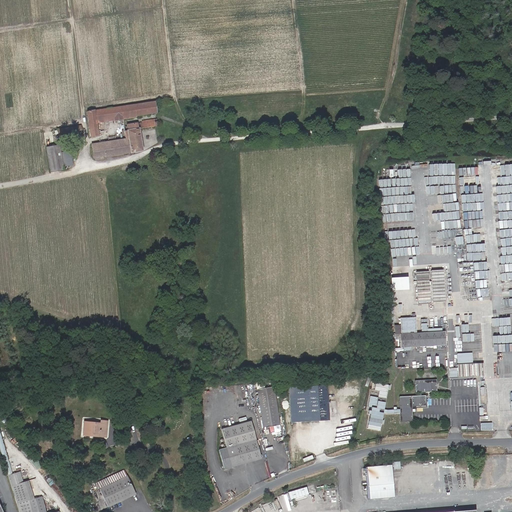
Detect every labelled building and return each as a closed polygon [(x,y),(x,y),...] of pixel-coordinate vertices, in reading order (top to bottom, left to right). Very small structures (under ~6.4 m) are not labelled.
[(151,98),(83,109),(87,135),(95,133),(93,121),(133,114),(133,112),(152,109),(151,98)] [(122,136),(89,142),(91,155),(101,153),(101,155),(139,149),(135,126),(155,123),(153,115),(139,118),(139,119),(124,121),(125,127),(121,128),(122,136)] [(55,125),(57,141),(61,140),(69,139),(67,128),(67,124),(55,125)] [(64,160),(61,140),(57,141),(45,142),(47,167),(61,166),(60,160),(64,160)] [(445,271),(417,271),(418,302),(445,302),(445,271)] [(414,320),(399,322),(401,337),(400,337),(401,351),(447,347),(446,333),(416,335),(414,320)] [(450,367),(450,377),(482,377),(482,363),(473,363),(473,352),(458,352),(458,367),(450,367)] [(406,420),(405,405),(419,403),(418,393),(414,393),(414,389),(429,387),(428,375),(407,378),(408,389),(411,389),(411,394),(392,396),(393,408),(389,409),(386,409),(380,410),(377,409),(378,399),(362,397),(361,407),(364,408),(364,411),(362,411),(361,414),(363,415),(362,425),(374,427),(375,424),(377,424),(377,421),(375,420),(376,413),(379,414),(393,412),(394,421),(406,420)] [(375,389),(380,390),(379,396),(387,398),(390,385),(376,382),(375,389)] [(321,388),(283,391),(286,425),(324,423),(321,388)] [(274,389),(257,391),(262,427),(280,425),(274,389)] [(82,435),(87,436),(87,432),(98,433),(99,422),(82,421),(82,435)] [(215,451),(220,470),(257,461),(248,423),(218,430),(222,449),(215,451)] [(0,436),(0,450),(3,461),(6,471),(10,470),(0,436)] [(384,468),(359,470),(361,501),(386,499),(384,468)] [(96,487),(96,488),(105,505),(133,492),(121,469),(95,481),(93,482),(96,486),(96,487)] [(19,471),(7,475),(18,511),(57,511),(57,510),(51,511),(45,511),(40,496),(33,498),(27,480),(22,482),(19,471)] [(291,497),(309,494),(308,487),(289,490),(291,497)] [(306,504),(304,497),(292,500),(294,507),(306,504)]
